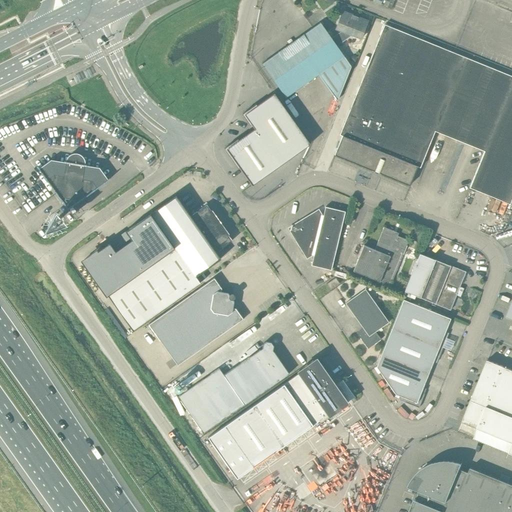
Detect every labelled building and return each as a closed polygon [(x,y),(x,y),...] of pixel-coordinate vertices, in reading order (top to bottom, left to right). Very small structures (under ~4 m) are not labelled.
[(365,0),(398,13),(403,0),(365,0)] [(438,0),(429,26),(475,44),(491,0),(438,0)] [(351,66),(344,56),(336,46),(352,35),(361,38),(367,20),(341,11),(335,29),(343,32),(332,40),(320,23),(262,64),(285,97),(319,73),(337,100),(351,66)] [(511,17),(495,65),(511,71),(511,17)] [(342,135),(334,154),(409,185),(417,166),(420,167),(435,131),(484,151),(469,187),(510,204),(511,198),(511,75),(384,24),(339,134),(342,135)] [(250,124),(251,123),(255,128),(239,140),(238,139),(224,148),(238,167),(239,166),(252,185),(310,143),(274,92),(257,105),(256,104),(242,113),(250,124)] [(84,167),(85,164),(85,162),(84,159),(83,157),(79,154),(77,153),(74,153),(72,153),(68,156),(66,158),(66,160),(65,164),(51,162),(41,170),(38,166),(37,166),(67,209),(72,206),(76,211),(86,203),(82,198),(110,178),(109,177),(105,180),(97,170),(84,167)] [(107,241),(80,261),(105,297),(108,295),(132,330),(200,282),(195,276),(220,258),(216,251),(232,240),(206,204),(190,215),(176,195),(151,212),(150,211),(124,229),(129,236),(112,248),(107,241)] [(289,228),(307,257),(312,254),(314,255),(311,265),(331,270),(345,211),(325,206),(323,215),(321,215),(321,214),(318,209),(289,228)] [(384,226),(374,249),(363,244),(353,271),(379,281),(378,282),(389,287),(409,240),(393,233),(394,230),(384,226)] [(404,291),(420,297),(434,303),(450,310),(457,293),(456,293),(458,287),(459,287),(465,271),(449,265),(419,253),(404,291)] [(214,277),(148,324),(177,365),(243,319),(236,308),(233,307),(234,301),(232,299),(234,297),(235,295),(233,293),(231,292),(229,294),(228,292),(221,291),(222,288),(214,277)] [(331,289),(340,283),(336,278),(327,284),(331,289)] [(365,288),(345,303),(363,329),(358,335),(368,348),(381,339),(375,331),(389,322),(365,288)] [(392,327),(443,348),(447,338),(443,336),(450,318),(403,299),(392,327)] [(443,348),(392,327),(380,355),(428,374),(435,356),(439,358),(443,348)] [(219,368),(178,396),(203,433),(289,373),(272,350),(273,345),(271,342),(266,341),(262,343),(262,348),(223,374),(219,368)] [(428,374),(380,355),(376,366),(395,394),(406,398),(404,402),(419,407),(424,393),(421,392),(428,374)] [(511,453),(511,369),(503,366),(487,359),(462,422),(511,441),(511,444),(509,452),(511,453)] [(317,360),(207,437),(236,478),(351,399),(338,382),(334,385),(317,360)] [(468,471),(460,468),(462,463),(460,462),(457,461),(454,460),(451,460),(445,460),(440,460),(436,461),(434,462),(429,464),(425,466),(423,467),(422,468),(419,470),(416,473),(414,475),(413,477),(411,480),(408,486),(420,490),(417,499),(415,498),(408,511),(511,511),(511,483),(470,467),(468,471)]
